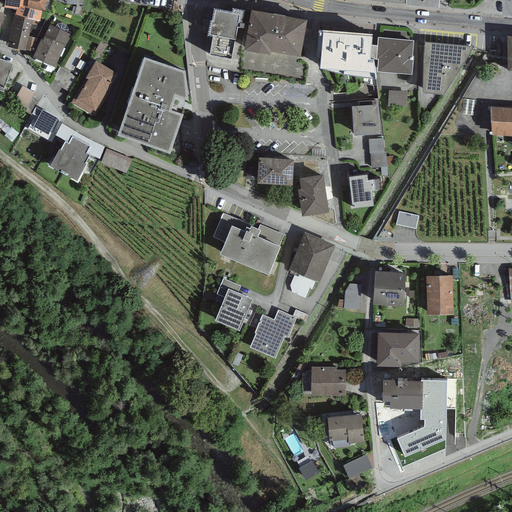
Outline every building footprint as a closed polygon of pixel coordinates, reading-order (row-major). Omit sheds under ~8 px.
[(46,0),(27,0),(27,2),(16,7),(14,12),(33,17),(40,19),(42,8),(45,8),(46,0)] [(214,5),(210,29),(214,30),(209,51),(231,55),(240,10),(214,5)] [(306,15),(251,5),(244,44),(270,49),(271,45),(300,51),(306,15)] [(11,28),(29,32),(33,17),(14,12),(11,28)] [(41,36),(33,54),(55,64),(70,32),(50,22),(43,37),(41,36)] [(372,27),(323,23),(322,25),(319,25),(316,50),(321,51),(319,59),(323,61),(333,64),(342,66),(353,68),(363,69),(376,71),(373,54),(369,53),(369,51),(370,51),(372,27)] [(25,48),(25,47),(34,49),(37,37),(29,35),(29,32),(11,28),(7,44),(25,48)] [(414,38),(378,34),(376,55),(378,55),(377,67),(411,70),(413,53),(412,53),(414,38)] [(474,44),(425,40),(422,89),(443,91),(474,44)] [(144,51),(119,129),(170,146),(182,109),(170,104),(175,88),(189,93),(185,64),(144,51)] [(13,62),(0,57),(0,87),(3,89),(13,62)] [(118,71),(95,59),(85,76),(88,77),(78,94),(76,92),(71,102),(95,116),(111,87),(109,86),(118,71)] [(35,91),(22,85),(15,98),(21,101),(20,103),(26,107),(24,110),(32,114),(39,101),(32,97),(35,91)] [(407,106),(409,91),(391,89),(389,104),(407,106)] [(377,101),(352,103),(354,132),(379,130),(377,101)] [(511,105),(490,104),(492,133),(511,133),(511,105)] [(57,115),(42,107),(33,124),(48,132),(57,115)] [(63,169),(80,138),(72,134),(69,140),(65,138),(60,146),(59,145),(50,161),(63,169)] [(80,138),(63,169),(77,176),(90,152),(86,149),(89,143),(80,138)] [(126,171),(132,158),(107,147),(101,160),(126,171)] [(294,156),(258,153),(257,179),(293,181),(294,156)] [(323,171),(299,175),(301,185),(298,186),(302,213),(328,209),(323,171)] [(367,171),(349,173),(352,205),(374,202),(372,187),(376,187),(374,174),(367,174),(367,171)] [(419,215),(399,210),(396,223),(416,228),(419,215)] [(250,224),(222,212),(213,235),(224,240),(220,250),(273,272),(277,262),(273,260),(284,234),(260,224),(259,226),(251,222),(250,224)] [(334,243),(303,230),(289,267),(319,279),(334,243)] [(405,270),(375,268),(373,301),(403,302),(405,270)] [(452,272),(426,273),(427,311),(453,310),(452,272)] [(228,286),(238,291),(240,285),(223,278),(216,293),(224,296),(228,286)] [(347,283),(347,309),(364,309),(364,283),(347,283)] [(238,291),(228,286),(224,296),(214,317),(239,328),(253,297),(238,291)] [(296,317),(278,309),(274,318),(262,313),(255,331),(256,331),(250,345),(275,356),(285,333),(288,335),(296,317)] [(419,358),(419,330),(378,328),(377,362),(401,362),(401,358),(419,358)] [(443,379),(442,361),(429,362),(430,380),(443,379)] [(337,364),(311,364),(311,393),(346,393),(346,367),(337,367),(337,364)] [(423,377),(384,375),(383,403),(422,404),(423,377)] [(362,411),(327,414),(330,437),(348,435),(349,440),(364,438),(362,411)] [(368,454),(344,465),(351,479),(374,468),(368,454)] [(307,479),(320,471),(314,460),(301,468),(307,479)] [(307,492),(311,502),(328,494),(324,484),(307,492)]
